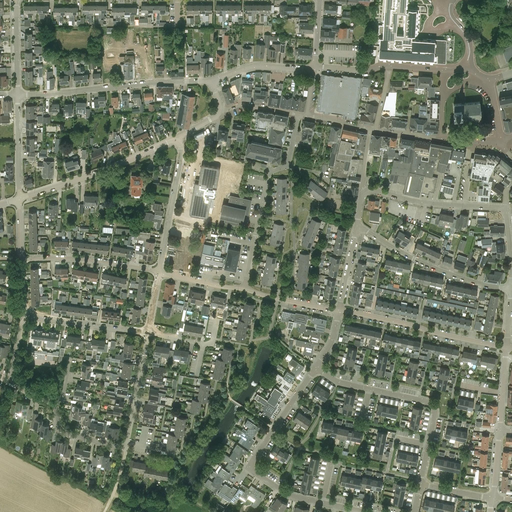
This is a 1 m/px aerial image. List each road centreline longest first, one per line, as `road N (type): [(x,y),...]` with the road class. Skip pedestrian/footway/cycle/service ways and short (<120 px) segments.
road 1 (residential): [(363,511),(290,495),(247,468),(315,367)]
road 2 (residential): [(17,95),(210,81)]
road 3 (residential): [(298,114),(287,164),(266,184),(243,291)]
road 4 (residential): [(506,347),(339,311)]
road 5 (tertiary): [(18,199),(177,137)]
road 6 (residential): [(510,289),(445,271),(355,226)]
road 7 (residential): [(506,208),(417,203),(361,188)]
road 8 (residential): [(21,258),(158,273)]
road 9 (residential): [(158,273),(177,137)]
road 10 (residential): [(20,316),(147,333)]
